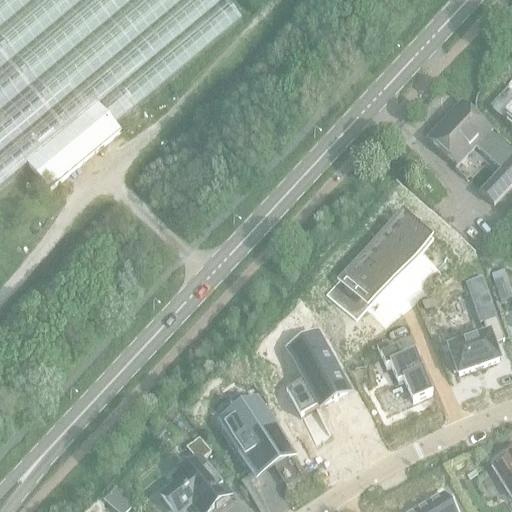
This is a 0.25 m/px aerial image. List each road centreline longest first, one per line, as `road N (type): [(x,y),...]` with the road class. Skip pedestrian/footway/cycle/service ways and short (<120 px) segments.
road 1 (secondary): [(36,458),(466,0)]
road 2 (residential): [(341,493),(511,407)]
